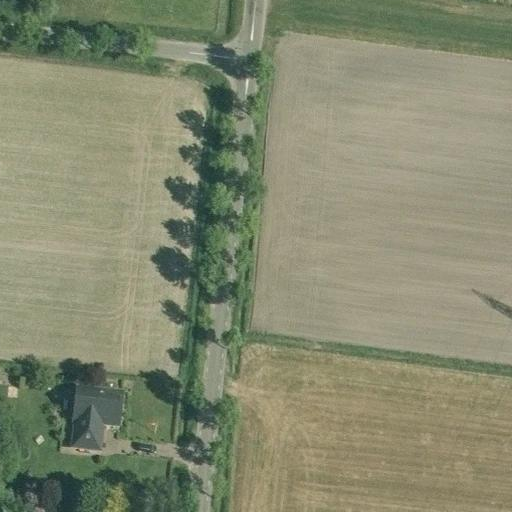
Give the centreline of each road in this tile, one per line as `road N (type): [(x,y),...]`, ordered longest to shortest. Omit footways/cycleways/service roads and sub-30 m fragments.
road 1 (unclassified): [(200,511),(249,59)]
road 2 (unclassified): [(249,59),(0,32)]
